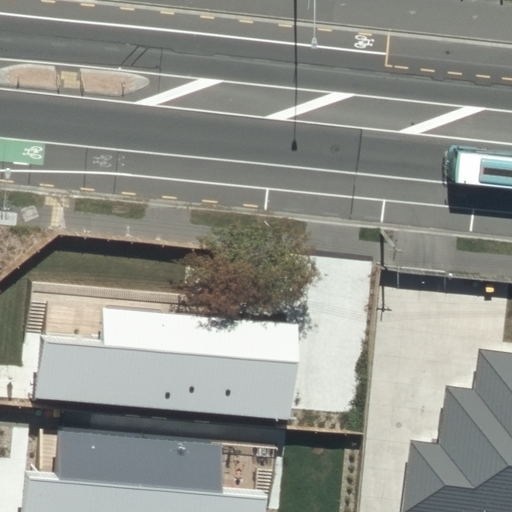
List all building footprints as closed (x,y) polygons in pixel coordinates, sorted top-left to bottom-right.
[(87,264),(86,298),(126,299),(125,304),(207,307),(208,271),(127,268),(127,265),(87,264)] [(296,325),(103,307),(100,342),(41,337),(36,396),(287,419),(296,325)] [(363,321),(331,317),(318,400),(351,405),(363,321)] [(410,426),(401,496),(511,510),(511,338),(480,334),(476,372),(446,369),(438,429),(410,426)] [(352,418),(316,413),(309,460),(298,459),(296,476),(306,477),(303,495),(338,500),(344,453),(355,454),(357,438),(350,437),(352,418)] [(222,446),(58,430),(54,471),(26,468),(21,511),(259,511),(261,492),(218,488),(222,446)]
